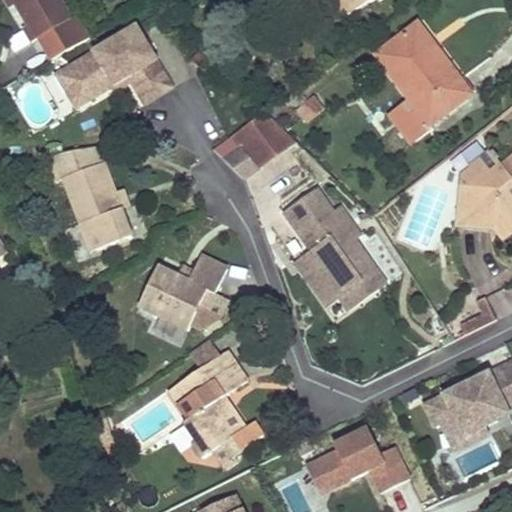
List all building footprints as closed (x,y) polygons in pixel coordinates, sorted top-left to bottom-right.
[(60,0),(10,0),(12,3),(25,24),(21,26),(30,41),(38,36),(70,16),(60,0)] [(334,0),(329,3),(339,20),(372,0),(334,0)] [(38,36),(50,58),(89,35),(76,13),(70,16),(38,36)] [(418,24),(410,30),(426,52),(435,46),(418,24)] [(90,101),(116,85),(114,81),(127,72),(132,81),(146,103),(173,86),(137,27),(69,68),(90,101)] [(470,93),(435,46),(426,52),(410,30),(376,55),(411,100),(412,103),(429,125),(470,93)] [(69,68),(57,76),(78,109),(90,101),(69,68)] [(127,72),(114,81),(116,85),(119,89),(132,81),(127,72)] [(296,112),(308,124),(320,113),(309,100),(296,112)] [(412,103),(411,100),(391,115),(412,143),(431,128),(429,125),(412,103)] [(266,112),(234,135),(258,168),(295,141),(266,112)] [(258,168),(234,135),(215,150),(245,181),(260,170),(258,168)] [(295,141),(258,168),(260,170),(298,143),(295,141)] [(107,164),(101,148),(80,152),(88,171),(107,164)] [(464,172),(458,226),(493,230),(503,243),(511,235),(511,153),(500,163),(489,149),(468,165),(469,168),(464,172)] [(88,171),(80,152),(47,157),(56,183),(63,180),(90,252),(134,236),(123,208),(118,192),(107,164),(88,171)] [(124,189),(118,192),(123,208),(130,205),(124,189)] [(364,248),(357,238),(362,234),(353,221),(346,226),(335,211),(320,189),(284,214),(306,246),(311,242),(319,236),(324,243),(316,249),(305,257),(317,274),(323,270),(341,296),(377,271),(362,250),(364,248)] [(353,221),(342,206),(335,211),(346,226),(353,221)] [(324,243),(319,236),(311,242),(316,249),(324,243)] [(350,309),(389,282),(379,269),(364,248),(362,250),(377,271),(341,296),(350,309)] [(158,265),(139,306),(158,316),(188,330),(191,325),(200,329),(221,318),(229,300),(216,294),(228,269),(203,257),(196,270),(191,281),(182,277),(158,265)] [(341,296),(323,270),(317,274),(305,257),(297,262),(328,306),(341,296)] [(187,266),(182,277),(191,281),(196,270),(187,266)] [(484,325),(495,319),(485,301),(474,306),(480,317),(484,325)] [(463,335),(484,325),(480,317),(459,328),(463,335)] [(210,341),(190,355),(203,373),(223,359),(210,341)] [(251,383),(231,353),(223,359),(203,373),(169,396),(188,425),(184,428),(195,446),(193,448),(193,452),(199,460),(204,460),(213,453),(233,440),(242,454),(246,449),(265,438),(255,425),(249,430),(235,409),(230,413),(223,402),(228,398),(251,383)] [(511,418),(510,414),(511,412),(511,362),(423,405),(435,430),(440,428),(454,455),(491,437),(488,431),(511,419),(511,418)] [(235,409),(228,398),(223,402),(230,413),(235,409)] [(103,412),(94,418),(105,447),(115,443),(103,412)] [(324,500),(372,478),(381,496),(412,482),(396,449),(381,456),(369,430),(335,446),(338,453),(308,467),(324,500)] [(242,454),(233,440),(213,453),(222,468),(224,467),(227,471),(238,463),(235,459),(242,454)] [(241,511),(234,497),(201,511),(241,511)]
